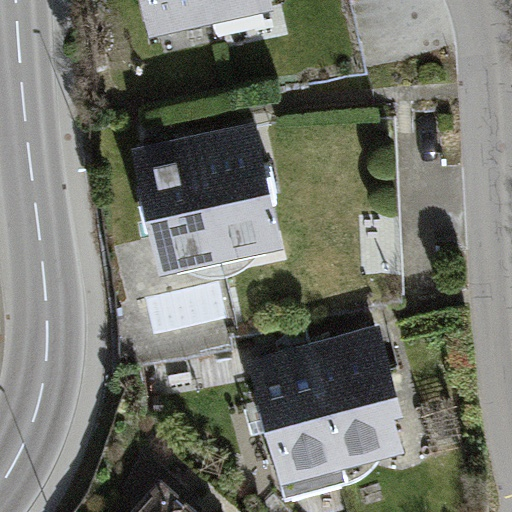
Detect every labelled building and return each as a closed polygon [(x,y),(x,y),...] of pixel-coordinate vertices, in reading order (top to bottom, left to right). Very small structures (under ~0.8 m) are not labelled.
[(215,0),(151,0),(162,37),(221,23),(215,0)] [(276,0),(215,0),(221,23),(278,7),(276,0)] [(255,117),(198,130),(226,256),(286,244),(255,117)] [(198,130),(133,147),(162,273),(226,256),(198,130)] [(381,321),(314,338),(350,466),(405,446),(399,413),(408,411),(381,321)] [(314,338),(251,356),(286,485),(350,466),(314,338)] [(204,511),(165,474),(130,511),(204,511)]
